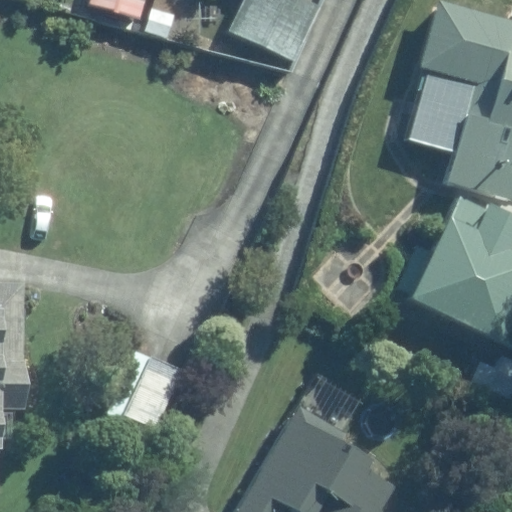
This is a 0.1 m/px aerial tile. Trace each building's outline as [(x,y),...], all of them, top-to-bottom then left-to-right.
[(142,0),(87,0),(85,18),(131,33),(142,0)] [(310,15),(275,0),(263,0),(260,10),(240,0),(221,40),(281,69),(310,15)] [(426,2),(407,69),(416,71),(396,137),(452,153),(444,182),(511,202),(511,9),(511,10),(507,25),(426,2)] [(458,230),(434,219),(396,302),(489,345),(505,312),(511,314),(511,257),(494,249),(508,219),(471,202),(458,230)] [(16,288),(0,287),(0,416),(15,416),(16,288)] [(374,511),(387,489),(359,474),(366,463),(341,449),(348,438),(292,407),(233,511),(374,511)]
